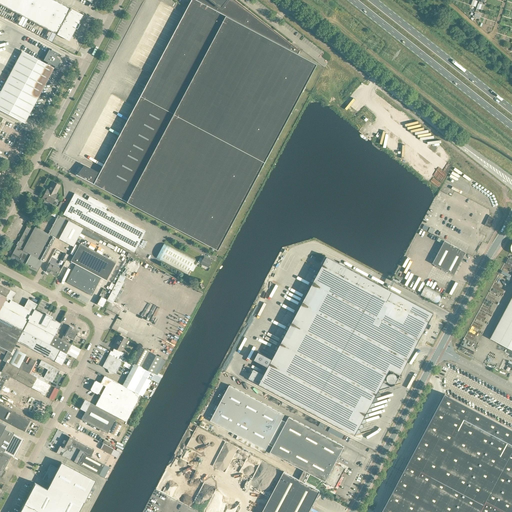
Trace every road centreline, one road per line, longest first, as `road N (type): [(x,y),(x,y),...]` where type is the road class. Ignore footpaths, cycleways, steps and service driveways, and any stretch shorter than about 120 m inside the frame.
road 1 (unknown): [(386,453),(236,373),(233,360),(286,264),(313,248),(439,311)]
road 2 (unclassified): [(5,511),(99,330),(0,268)]
road 3 (tertiary): [(511,183),(275,0)]
road 4 (primary): [(352,0),(511,127)]
road 5 (unknown): [(370,460),(228,384),(204,417)]
road 6 (unknown): [(148,0),(56,176)]
road 7 (unclassified): [(199,251),(32,163)]
road 8 (unclassified): [(32,163),(117,0)]
road 9 (unclassified): [(354,511),(441,350)]
road 10 (primary): [(511,111),(372,0)]
road 11 (unclassified): [(441,350),(511,215)]
